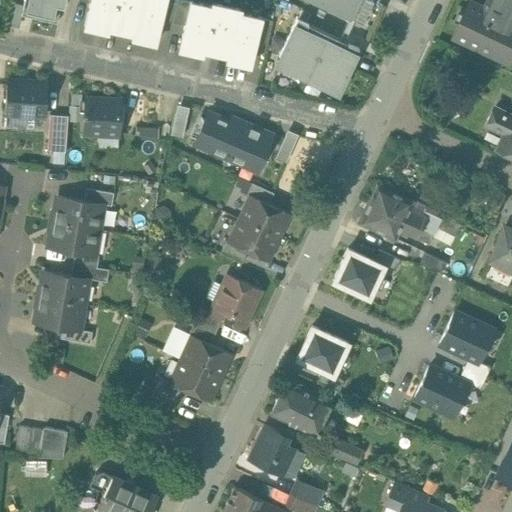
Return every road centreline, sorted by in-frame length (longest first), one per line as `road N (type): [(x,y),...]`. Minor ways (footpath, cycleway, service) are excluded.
road 1 (unclassified): [(385,113),(210,465)]
road 2 (residential): [(0,46),(329,118),(385,113)]
road 3 (residential): [(210,465),(0,354)]
road 4 (residential): [(25,178),(0,328)]
road 5 (residential): [(385,113),(511,178)]
road 6 (unclassified): [(437,0),(385,113)]
